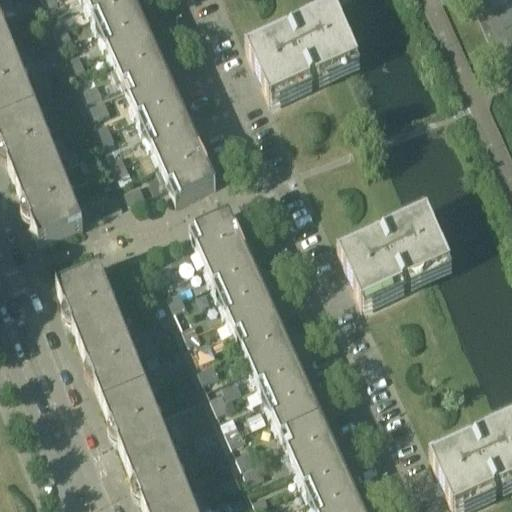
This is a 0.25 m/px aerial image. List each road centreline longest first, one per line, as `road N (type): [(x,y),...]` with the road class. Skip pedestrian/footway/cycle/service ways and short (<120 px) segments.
road 1 (residential): [(404,511),(174,0)]
road 2 (residential): [(81,462),(0,248)]
road 3 (residential): [(0,338),(50,474)]
